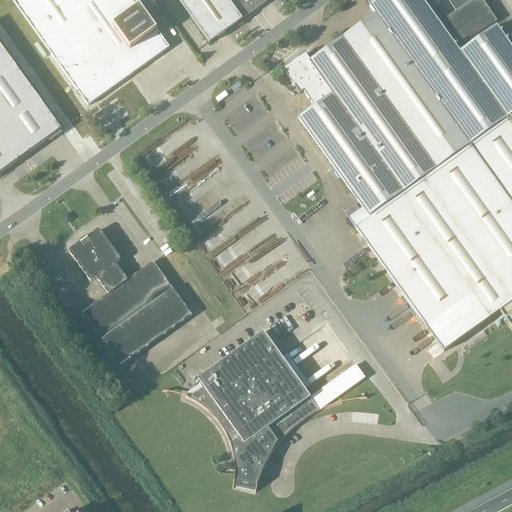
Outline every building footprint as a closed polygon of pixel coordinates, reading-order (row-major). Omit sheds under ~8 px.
[(11,0),(88,106),(169,48),(134,0),(11,0)] [(177,0),(209,44),(242,20),(268,2),(266,0),(177,0)] [(459,42),(438,12),(428,0),(378,0),(375,3),(372,0),(366,0),(371,6),(369,7),(375,15),(310,62),(305,54),(282,70),(300,95),(303,92),(314,108),(298,119),(363,209),(348,219),(444,352),(499,312),(511,303),(511,48),(496,27),(460,53),(454,45),(459,42)] [(446,19),(452,28),(463,44),(496,22),(481,0),(447,0),(456,12),(446,19)] [(0,45),(0,174),(61,131),(0,45)] [(258,200),(244,208),(256,227),(269,220),(258,200)] [(245,220),(240,223),(245,230),(250,227),(245,220)] [(227,228),(235,238),(244,231),(236,221),(227,228)] [(263,232),(266,243),(284,238),(283,233),(279,234),(278,228),(263,232)] [(120,367),(191,316),(153,263),(127,281),(115,265),(121,261),(99,230),(68,252),(90,283),(96,279),(108,295),(82,314),(120,367)] [(159,251),(165,259),(172,254),(166,246),(159,251)] [(216,266),(225,251),(215,246),(206,260),(216,266)] [(242,260),(257,284),(264,280),(248,256),(242,260)] [(511,303),(499,312),(511,329),(511,303)] [(322,410),(319,411),(310,399),(310,398),(304,390),(309,387),(287,355),(282,359),(263,333),(198,380),(204,388),(189,398),(184,396),(181,395),(178,394),(175,393),(170,392),(165,392),(162,391),(162,392),(165,392),(168,393),(172,393),(175,394),(179,395),(183,397),(186,398),(190,399),(194,402),(197,404),(200,405),(203,408),(206,410),(209,413),(212,416),(214,418),(217,421),(219,424),(221,426),(222,429),(224,432),(225,433),(226,435),(227,438),(229,442),(230,445),(231,446),(231,448),(232,451),(233,454),(233,456),(234,460),(234,463),(234,466),(234,468),(235,470),(235,473),(234,475),(234,476),(234,479),(234,481),(233,484),(233,486),(232,489),(233,489),(234,487),(255,491),(255,494),(256,490),(258,485),(259,480),(261,474),(263,470),(265,466),(267,462),(268,460),(270,458),(272,453),(275,450),(278,445),(281,442),(285,438),(288,435),(290,432),(295,428),(299,425),(302,422),(306,419),(311,417),(315,414),(320,412),(324,409),(329,408),(333,406),(337,405),(342,403),(347,402),(353,401),(357,400),(363,399),(368,399),(368,398),(363,399),(360,399),(356,400),(352,400),(349,401),(344,402),(338,403),(332,405),(329,407),(326,408),(322,410)] [(356,365),(310,398),(310,399),(319,411),(322,409),(365,379),(356,365)]
